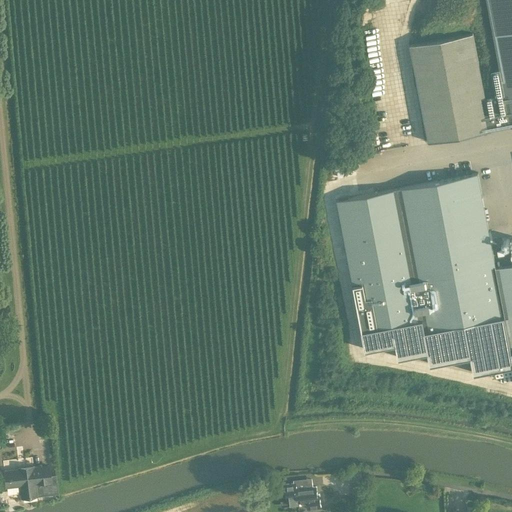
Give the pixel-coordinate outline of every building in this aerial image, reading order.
[(511,0),(487,0),(505,92),(485,96),(485,97),(491,128),(509,125),(511,124),(511,0)] [(473,33),(410,45),(428,141),(491,128),(485,97),(485,96),(473,33)] [(478,172),(337,199),(362,329),(365,349),(396,343),(398,357),(428,351),(430,363),(471,356),(474,372),(511,365),(511,263),(496,267),(478,172)] [(511,227),(492,231),(494,239),(511,235),(511,227)] [(58,493),(56,474),(51,475),(50,464),(34,466),(33,465),(16,467),(16,468),(3,469),(5,487),(19,486),(21,498),(58,493)] [(260,490),(269,489),(267,481),(258,483),(260,490)] [(295,482),(284,483),(286,500),(287,500),(288,503),(310,501),(310,508),(320,507),(319,494),(317,494),(316,486),(296,488),(295,482)]
